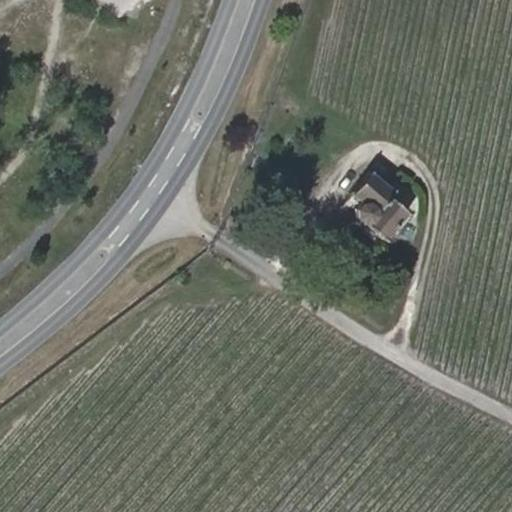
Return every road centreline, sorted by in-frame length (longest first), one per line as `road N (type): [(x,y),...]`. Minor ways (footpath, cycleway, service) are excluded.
road 1 (secondary): [(0,364),(75,304),(169,199),(232,81),(263,0)]
road 2 (secondary): [(230,0),(195,87),(129,198),(0,328)]
road 3 (track): [(169,199),(404,359),(511,413)]
